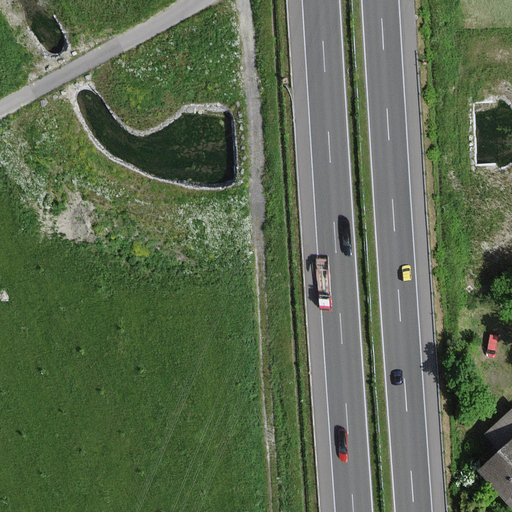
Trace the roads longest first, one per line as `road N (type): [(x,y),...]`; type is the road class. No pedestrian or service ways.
road 1 (motorway): [(322,0),(354,511)]
road 2 (motorway): [(414,511),(382,0)]
road 3 (unclassified): [(0,109),(198,0)]
